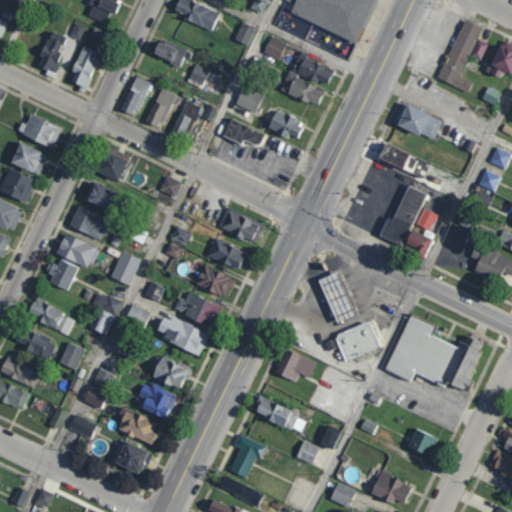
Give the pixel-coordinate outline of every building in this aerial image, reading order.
[(358,42),(371,12),(341,0),(321,0),(312,22),(358,42)] [(469,90),(472,80),(460,76),(468,54),(481,59),(487,42),(478,38),(482,26),(462,18),(439,80),(469,90)] [(85,26),(76,22),(70,35),(79,39),(85,26)] [(39,65),(53,71),(66,36),(50,30),(40,55),(42,56),(39,65)] [(279,59),(286,42),(271,35),(264,52),(279,59)] [(159,37),(151,52),(179,65),(186,49),(159,37)] [(500,76),(502,69),(511,73),(511,72),(511,47),(499,42),(487,71),(500,76)] [(86,89),(99,52),(81,45),(72,70),(74,71),(69,83),(86,89)] [(280,89),(287,92),(295,72),(327,85),(333,68),(299,54),(293,70),(289,68),(280,89)] [(209,69),(195,63),(188,79),(202,85),(209,69)] [(135,115),(149,81),(134,75),(120,109),(135,115)] [(324,88),(294,76),(287,93),(317,105),(324,88)] [(262,94),(242,86),(235,103),(255,112),(262,94)] [(496,105),(502,92),(488,86),(482,98),(496,105)] [(159,127),(174,93),(161,87),(146,122),(159,127)] [(191,118),(194,119),(200,106),(187,99),(172,128),(183,134),(191,118)] [(393,121),(433,139),(442,119),(403,101),(393,121)] [(211,120),(217,107),(209,104),(203,117),(211,120)] [(296,136),(303,121),(275,109),(267,127),(287,136),(288,133),(296,136)] [(22,134),(52,147),(61,126),(30,113),(22,134)] [(242,138),(258,145),(264,132),(229,118),(222,135),(241,142),(242,138)] [(47,153),(19,141),(10,162),(38,174),(47,153)] [(378,156),(423,177),(430,162),(384,141),(378,156)] [(95,170),(118,180),(129,155),(121,152),(120,155),(110,150),(111,147),(106,145),(95,170)] [(489,161),(504,168),(511,153),(496,146),(489,161)] [(35,178),(8,167),(0,187),(0,190),(25,201),(35,178)] [(494,190),(500,175),(485,169),(478,184),(494,190)] [(180,180),(165,174),(159,190),(174,196),(180,180)] [(116,191),(92,179),(83,197),(107,209),(116,191)] [(423,191),(406,184),(392,220),(386,218),(379,236),(403,246),(423,191)] [(0,224),(13,230),(22,208),(0,199),(0,224)] [(69,227),(103,239),(111,218),(76,205),(69,227)] [(218,225),(255,243),(264,224),(227,207),(218,225)] [(430,230),(437,214),(424,208),(417,224),(430,230)] [(186,243),(190,231),(175,226),(171,238),(186,243)] [(424,256),(432,237),(411,228),(403,247),(424,256)] [(511,233),(503,229),(497,243),(511,249),(511,233)] [(0,256),(9,237),(0,232),(0,256)] [(55,252),(89,268),(98,248),(64,232),(55,252)] [(237,268),(245,250),(214,237),(207,255),(237,268)] [(165,252),(177,257),(181,248),(169,242),(165,252)] [(475,267),(499,279),(503,271),(511,275),(511,273),(511,259),(485,246),(475,267)] [(140,258),(121,250),(110,276),(129,284),(140,258)] [(68,289),(77,265),(59,259),(57,265),(49,262),(45,271),(52,273),(49,282),(68,289)] [(225,296),(233,278),(203,265),(195,283),(225,296)] [(356,314),(338,270),(319,278),(337,322),(356,314)] [(158,300),(164,286),(151,280),(145,295),(158,300)] [(121,301),(97,290),(92,303),(116,313),(121,301)] [(217,304),(188,291),(184,298),(179,296),(173,309),(208,325),(217,304)] [(34,297),(26,314),(68,333),(75,316),(34,297)] [(125,316),(144,325),(150,312),(132,303),(125,316)] [(114,315),(99,308),(90,327),(106,334),(114,315)] [(199,353),(208,333),(164,312),(154,333),(199,353)] [(386,369),(411,379),(414,372),(438,382),(439,378),(469,390),(473,381),(468,379),(483,342),(464,334),(459,346),(431,335),(435,324),(409,313),(386,369)] [(345,361),(380,346),(369,320),(334,334),(345,361)] [(17,346),(50,356),(55,339),(22,329),(17,346)] [(59,362),(76,369),(84,348),(67,341),(59,362)] [(275,372),(295,381),(298,372),(310,377),(316,362),(285,348),(275,372)] [(0,372),(33,386),(40,371),(6,356),(0,369),(0,372)] [(183,388),(189,365),(159,356),(152,378),(183,388)] [(114,375),(99,367),(91,382),(107,389),(114,375)] [(0,400),(21,410),(29,393),(0,379),(0,400)] [(170,405),(171,405),(176,394),(144,380),(137,395),(141,396),(137,405),(165,417),(170,405)] [(100,408),(107,392),(89,384),(82,400),(100,408)] [(302,430),(307,415),(257,399),(252,414),(302,430)] [(59,428),(66,410),(56,406),(49,424),(59,428)] [(151,444),(160,424),(125,407),(115,427),(151,444)] [(90,437),(97,424),(75,414),(69,427),(90,437)] [(372,433),(376,424),(364,419),(360,427),(372,433)] [(340,430),(327,424),(319,443),(332,448),(340,430)] [(428,455),(436,437),(414,428),(406,446),(428,455)] [(265,446),(239,434),(234,445),(239,448),(230,469),(245,477),(255,455),(260,457),(265,446)] [(502,448),(511,452),(511,435),(509,434),(502,448)] [(295,456),(312,463),(319,447),(303,439),(295,456)] [(114,461),(141,474),(151,452),(125,440),(114,461)] [(511,456),(496,449),(488,467),(511,478),(511,456)] [(370,494),(392,502),(394,498),(404,502),(411,484),(379,471),(370,494)] [(219,486),(257,505),(263,493),(224,474),(219,486)] [(356,490),(337,482),(329,498),(348,507),(356,490)] [(28,491),(18,486),(11,501),(21,506),(28,491)] [(54,493),(41,487),(35,502),(47,508),(54,493)] [(245,511),(213,497),(206,511),(209,511),(245,511)]
